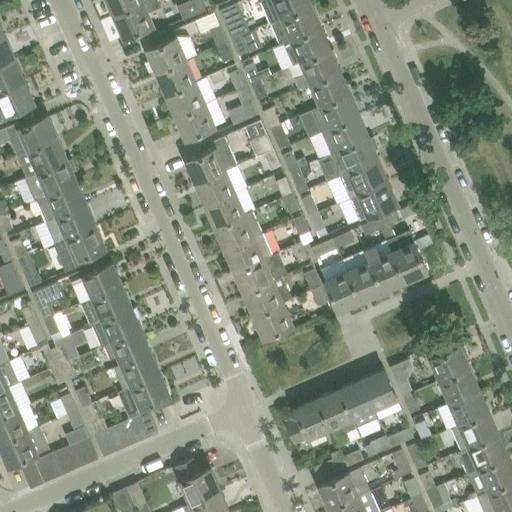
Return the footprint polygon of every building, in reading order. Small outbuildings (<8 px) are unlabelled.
[(109,0),(115,12),(141,0),(109,0)] [(124,34),(152,22),(154,22),(149,11),(162,6),(159,0),(141,0),(115,12),(115,13),(116,12),(119,19),(118,20),(124,34)] [(206,9),(202,0),(184,0),(177,3),(183,18),(206,9)] [(259,0),(269,20),(309,3),(307,0),(259,0)] [(220,9),(225,20),(232,36),(249,28),(237,1),(220,9)] [(309,3),(269,20),(278,42),(318,25),(315,18),(317,17),(310,3),(309,3)] [(193,18),(198,31),(220,22),(215,10),(193,18)] [(226,39),(219,22),(209,26),(217,43),(226,39)] [(318,25),(283,40),(292,62),(328,47),(325,40),(326,39),(320,24),(319,25),(318,25)] [(241,32),(232,36),(239,52),(248,48),(241,32)] [(0,61),(12,57),(11,56),(8,49),(10,48),(3,34),(2,34),(2,35),(0,35),(0,61)] [(197,51),(190,36),(177,35),(176,35),(148,47),(148,49),(150,48),(153,55),(151,56),(157,69),(186,56),(197,51)] [(233,54),(226,39),(217,43),(223,58),(233,54)] [(336,61),(335,59),(337,58),(333,47),(330,48),(330,46),(328,47),(292,62),(291,63),(296,76),(293,77),(297,86),(311,80),(337,69),(334,62),(336,61)] [(13,55),(11,56),(12,57),(0,61),(0,87),(21,78),(18,71),(19,70),(13,55)] [(161,77),(167,91),(195,78),(186,56),(157,69),(158,70),(159,70),(162,77),(161,77)] [(251,80),(271,72),(269,66),(258,71),(253,60),(244,64),(251,80)] [(238,66),(229,70),(236,87),(246,83),(238,66)] [(338,69),(337,69),(311,80),(320,102),(347,91),(344,84),(346,83),(339,68),(338,69)] [(267,92),(261,78),(271,73),(271,72),(251,80),(258,96),(267,92)] [(31,100),(28,93),(29,92),(23,77),(21,78),(0,87),(0,120),(18,112),(16,108),(33,101),(32,99),(31,100)] [(205,100),(195,78),(167,91),(167,92),(169,92),(172,99),(170,99),(176,113),(205,100)] [(259,113),(252,98),(246,83),(236,87),(243,103),(228,109),(234,124),(259,113)] [(320,102),(310,107),(320,129),(357,113),(354,106),(355,105),(349,90),(347,91),(320,102)] [(180,121),(186,136),(215,123),(205,100),(176,113),(177,114),(178,113),(181,120),(180,121)] [(273,104),(263,108),(270,124),(280,120),(273,104)] [(54,127),(47,112),(20,124),(18,119),(4,125),(16,152),(27,147),(55,135),(52,128),(54,127)] [(358,112),(357,113),(320,129),(330,151),(366,135),(363,128),(365,127),(358,112)] [(280,120),(270,124),(277,140),(287,136),(280,121),(280,120)] [(273,146),(266,130),(249,137),(256,154),(273,146)] [(65,157),(62,150),(63,149),(57,134),(55,135),(27,147),(37,169),(65,157)] [(196,180),(236,162),(224,134),(211,139),(214,146),(186,158),(187,159),(188,159),(191,166),(190,167),(196,180)] [(374,149),(373,147),(378,145),(373,135),(369,137),(368,134),(366,135),(330,151),(339,172),(376,157),(373,150),(374,149)] [(280,162),(273,146),(256,154),(257,156),(264,152),(271,166),(280,162)] [(305,155),(297,159),(292,148),(282,152),(289,168),(299,164),(307,161),(305,155)] [(71,172),(73,171),(72,168),(76,167),(71,157),(67,158),(66,156),(65,157),(37,169),(26,174),(26,176),(25,176),(34,197),(74,179),(71,172)] [(376,157),(339,172),(349,195),(385,179),(382,172),(384,171),(377,156),(376,157)] [(299,164),(289,168),(296,184),(306,180),(299,164)] [(224,167),(196,180),(196,181),(198,181),(201,188),(199,188),(205,201),(234,189),(224,167)] [(286,174),(276,178),(283,194),(292,190),(286,174)] [(34,197),(44,219),(84,201),(84,200),(81,193),(82,193),(76,178),(74,179),(34,197)] [(395,201),(392,194),(393,193),(387,178),(385,179),(349,195),(359,218),(397,201),(396,200),(395,201)] [(215,224),(244,211),(234,189),(205,201),(206,203),(207,203),(211,210),(209,210),(215,224)] [(300,206),(292,190),(283,194),(290,211),(300,206)] [(311,192),(301,196),(308,212),(318,208),(311,192)] [(85,200),(84,200),(84,201),(44,219),(44,220),(46,219),(55,240),(94,223),(93,222),(90,215),(92,215),(85,200)] [(225,246),(264,229),(255,208),(244,213),(244,211),(215,224),(215,225),(217,224),(220,232),(219,232),(225,246)] [(315,228),(325,224),(318,208),(308,212),(315,228)] [(426,268),(418,248),(409,227),(407,227),(408,229),(395,234),(389,221),(397,218),(393,209),(377,216),(381,225),(392,249),(403,276),(404,276),(411,273),(412,274),(426,268)] [(12,225),(5,210),(0,211),(0,223),(3,229),(12,225)] [(309,229),(302,213),(292,217),(299,233),(309,229)] [(381,225),(377,216),(361,223),(365,232),(381,225)] [(55,240),(53,241),(65,268),(79,262),(77,257),(105,245),(104,244),(103,244),(100,237),(101,237),(95,222),(93,222),(94,223),(55,240)] [(349,228),(333,235),(337,244),(353,237),(349,228)] [(234,268),(273,251),(264,229),(225,246),(225,247),(227,246),(230,253),(228,254),(234,268)] [(314,255),(337,244),(333,235),(310,245),(314,255)] [(20,236),(11,240),(18,256),(27,252),(20,236)] [(298,259),(308,255),(301,239),(291,243),(298,259)] [(403,276),(392,249),(381,254),(376,242),(364,247),(369,259),(370,259),(381,286),(382,285),(389,282),(390,284),(404,277),(404,276),(403,276)] [(7,245),(0,247),(6,262),(12,259),(7,245)] [(273,251),(234,268),(235,269),(236,268),(239,275),(238,276),(244,290),(283,273),(288,271),(278,249),(273,251)] [(39,279),(27,252),(18,256),(29,283),(39,279)] [(0,273),(8,293),(24,286),(12,259),(6,262),(0,264),(0,273)] [(370,259),(369,259),(348,269),(360,295),(367,292),(368,293),(383,287),(382,285),(381,286),(370,259)] [(84,273),(71,279),(80,300),(120,283),(117,276),(118,275),(112,261),(84,273)] [(320,283),(313,268),(304,272),(311,287),(320,283)] [(360,295),(348,269),(325,279),(338,307),(339,306),(338,305),(345,302),(346,303),(361,297),(360,295)] [(253,312),(292,295),(283,273),(244,290),(244,291),(246,290),(249,297),(247,298),(253,312)] [(54,312),(48,299),(62,293),(56,280),(33,290),(44,316),(54,312)] [(120,283),(80,300),(90,323),(91,322),(129,305),(126,298),(128,297),(121,283),(120,283)] [(327,299),(320,284),(320,283),(311,287),(317,303),(327,299)] [(292,322),(283,301),(293,296),(292,295),(253,312),(254,313),(255,312),(258,319),(257,320),(263,334),(292,322)] [(22,307),(29,323),(39,319),(32,303),(22,307)] [(139,327),(136,320),(137,319),(131,304),(129,305),(103,317),(91,322),(100,344),(104,343),(139,327)] [(60,328),(54,312),(44,316),(51,332),(60,328)] [(45,335),(39,319),(29,323),(36,339),(45,335)] [(148,349),(145,342),(147,341),(140,326),(139,327),(104,343),(110,357),(118,354),(121,361),(149,349),(148,349)] [(0,361),(10,357),(1,337),(0,335),(0,361)] [(70,358),(65,348),(63,341),(56,344),(53,345),(60,362),(70,358)] [(465,358),(464,356),(468,354),(463,344),(460,345),(459,343),(431,355),(441,378),(468,366),(468,365),(467,366),(464,359),(465,358)] [(60,362),(53,345),(44,349),(51,366),(60,362)] [(158,370),(155,363),(156,363),(150,348),(148,349),(149,349),(121,361),(113,365),(123,387),(158,371),(158,370)] [(410,355),(408,356),(390,364),(389,364),(397,382),(402,394),(412,390),(407,378),(413,364),(410,355)] [(0,388),(11,384),(20,380),(10,357),(0,361),(0,388)] [(76,374),(70,358),(60,362),(67,378),(76,374)] [(67,378),(60,362),(51,366),(58,382),(67,378)] [(475,380),(468,366),(441,378),(450,399),(478,387),(476,388),(473,381),(475,380)] [(396,395),(383,367),(382,367),(383,369),(376,372),(375,370),(361,376),(374,404),(396,395)] [(167,392),(164,385),(166,384),(159,370),(158,370),(158,371),(123,387),(118,388),(130,416),(136,413),(147,408),(145,403),(169,393),(169,391),(167,392)] [(374,404),(361,376),(360,377),(361,378),(354,381),(353,380),(340,386),(357,425),(378,415),(374,404)] [(0,414),(17,407),(8,385),(11,384),(0,388),(0,414)] [(85,384),(76,388),(82,404),(92,400),(85,384)] [(357,425),(340,386),(338,386),(339,388),(332,391),(331,389),(317,396),(332,429),(334,435),(355,426),(357,425)] [(484,402),(478,387),(450,399),(460,421),(486,410),(483,403),(484,402)] [(419,406),(412,390),(402,394),(409,410),(419,406)] [(70,391),(60,395),(67,411),(76,407),(70,391)] [(332,429),(317,396),(316,396),(317,397),(310,400),(309,399),(295,405),(299,416),(286,422),(293,440),(308,433),(310,439),(332,429)] [(99,416),(92,400),(82,404),(89,420),(99,416)] [(0,440),(26,429),(17,407),(0,414),(0,440)] [(83,423),(76,407),(67,411),(74,427),(83,423)] [(157,430),(147,408),(136,413),(146,435),(157,430)] [(496,432),(492,425),(494,424),(487,409),(486,410),(460,421),(460,422),(451,427),(460,448),(497,432),(497,431),(496,432)] [(146,435),(136,413),(130,416),(126,417),(136,439),(146,435)] [(136,439),(126,417),(116,422),(126,444),(136,439)] [(425,418),(415,422),(422,438),(432,434),(425,418)] [(126,444),(116,422),(105,426),(115,449),(126,444)] [(32,454),(50,446),(40,423),(26,429),(0,440),(0,441),(3,448),(1,449),(8,464),(18,460),(32,454)] [(115,449),(105,426),(93,431),(103,454),(115,449)] [(403,429),(387,436),(392,445),(408,438),(403,429)] [(497,432),(460,448),(457,450),(466,471),(479,466),(507,454),(507,453),(505,454),(502,447),(504,446),(497,432)] [(392,445),(387,436),(386,433),(370,440),(371,443),(376,453),(392,445)] [(88,434),(77,438),(87,461),(98,456),(88,434)] [(87,461),(77,438),(66,443),(76,466),(87,461)] [(417,440),(407,445),(414,462),(424,458),(417,440)] [(76,466),(66,443),(56,448),(66,470),(76,466)] [(360,447),(343,455),(347,464),(364,457),(360,447)] [(411,470),(402,447),(392,452),(399,468),(394,470),(396,476),(411,470)] [(66,470),(56,448),(45,453),(55,475),(66,470)] [(318,476),(347,464),(343,455),(340,448),(332,451),(335,456),(313,465),(318,476)] [(45,453),(38,456),(33,458),(43,480),(55,475),(45,453)] [(43,480),(33,458),(32,454),(18,460),(30,486),(43,480)] [(511,468),(511,465),(507,454),(479,466),(489,488),(511,477),(511,469),(511,468)] [(216,480),(209,466),(198,470),(192,456),(175,463),(182,482),(191,500),(217,489),(217,488),(214,481),(216,480)] [(329,505),(371,487),(362,467),(349,472),(348,470),(320,483),(320,484),(322,483),(325,490),(323,491),(329,505)] [(429,469),(420,473),(426,489),(436,485),(429,469)] [(421,491),(414,475),(404,480),(411,496),(421,491)] [(511,477),(489,488),(486,489),(486,488),(476,493),(484,511),(492,511),(511,503),(511,477)] [(151,511),(138,480),(126,485),(135,507),(137,506),(139,511),(151,511)] [(135,507),(126,485),(113,491),(122,511),(134,511),(132,508),(135,507)] [(443,502),(436,485),(426,489),(433,506),(443,502)] [(219,487),(217,488),(217,489),(191,500),(183,504),(186,511),(223,511),(227,510),(224,503),(225,502),(219,487)] [(372,511),(380,509),(371,487),(329,505),(330,506),(331,505),(333,511),(372,511)] [(420,511),(428,508),(421,491),(411,496),(418,511),(420,511)] [(511,511),(511,503),(492,511),(511,511)]
